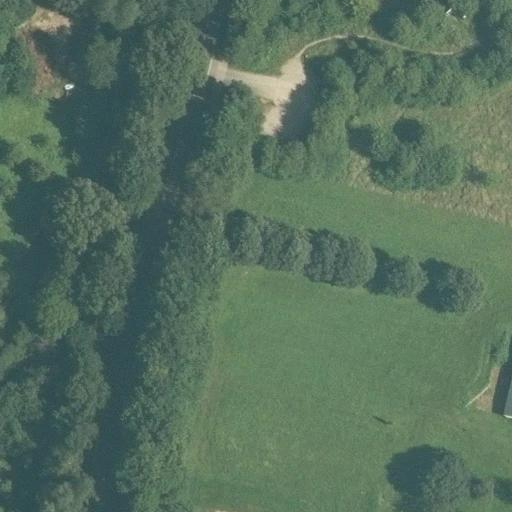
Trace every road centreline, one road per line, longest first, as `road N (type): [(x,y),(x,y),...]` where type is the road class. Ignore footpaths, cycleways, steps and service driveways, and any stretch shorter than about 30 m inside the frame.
road 1 (tertiary): [(97,511),(150,248),(213,0)]
road 2 (track): [(0,358),(66,267),(89,249),(150,248)]
